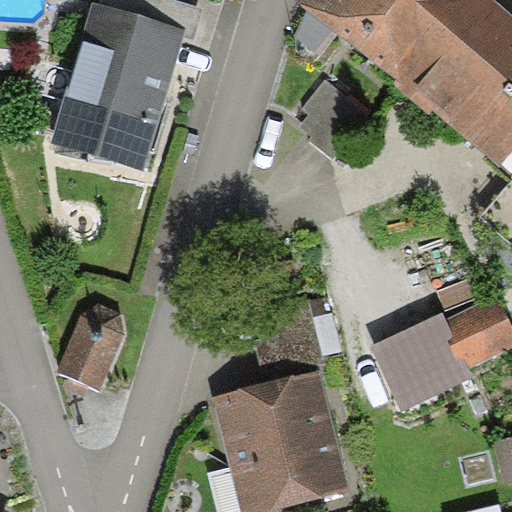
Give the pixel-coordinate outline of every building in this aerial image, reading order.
[(94,8),(52,142),(143,171),(185,40),(194,42),(204,12),(166,0),(128,0),(123,17),(94,8)] [(495,0),(304,0),(299,7),(498,172),(511,156),(511,18),(494,2),(495,0)] [(369,116),(325,81),(303,109),(312,116),(303,128),(314,137),(309,142),(334,161),(369,116)] [(511,156),(498,172),(511,184),(482,221),(511,246),(511,156)] [(511,332),(495,294),(440,318),(460,364),(511,341),(511,332)] [(102,306),(80,318),(55,375),(100,394),(124,338),(121,315),(102,306)] [(273,388),(217,400),(240,511),(267,511),(351,494),(311,306),(257,317),(273,388)] [(511,440),(495,445),(506,487),(511,484),(511,440)]
